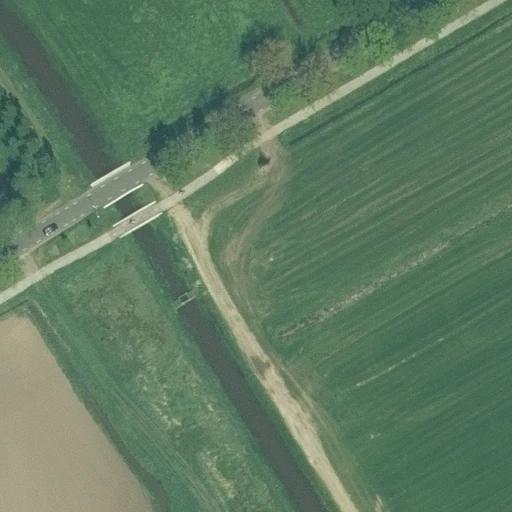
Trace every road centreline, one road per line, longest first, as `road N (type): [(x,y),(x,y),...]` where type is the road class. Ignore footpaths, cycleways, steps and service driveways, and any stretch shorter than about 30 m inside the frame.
road 1 (tertiary): [(440,0),(144,172)]
road 2 (tertiary): [(0,255),(144,172)]
